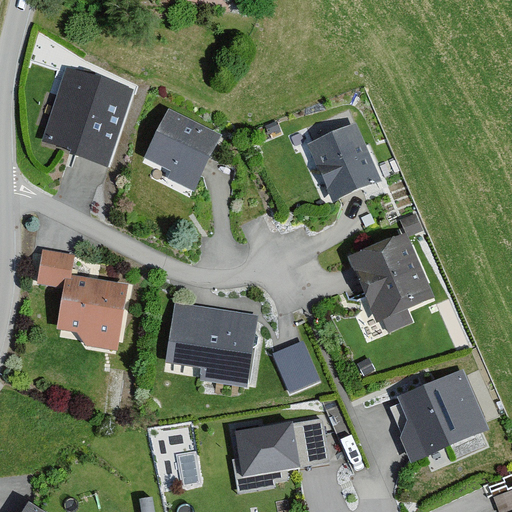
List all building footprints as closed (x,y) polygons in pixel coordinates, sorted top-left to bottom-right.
[(130,97),(68,77),(45,147),(76,157),(74,165),(105,175),(130,97)] [(307,122),(314,138),(358,120),(351,104),(307,122)] [(221,139),(168,115),(147,162),(174,174),(171,181),(197,193),(221,139)] [(379,183),(356,130),(312,149),(335,202),(379,183)] [(351,231),(373,223),(366,203),(344,211),(351,231)] [(397,224),(403,238),(418,231),(412,217),(397,224)] [(435,302),(408,241),(350,266),(377,328),(435,302)] [(59,331),(72,333),(86,349),(117,354),(127,287),(71,279),(74,259),(43,254),(38,288),(65,292),(59,331)] [(245,383),(256,316),(177,304),(169,359),(204,364),(202,377),(245,383)] [(318,378),(302,342),(275,353),(291,390),(318,378)] [(487,434),(462,374),(398,400),(400,404),(388,409),(411,465),(487,434)] [(297,463),(290,422),(238,430),(244,471),(297,463)]
